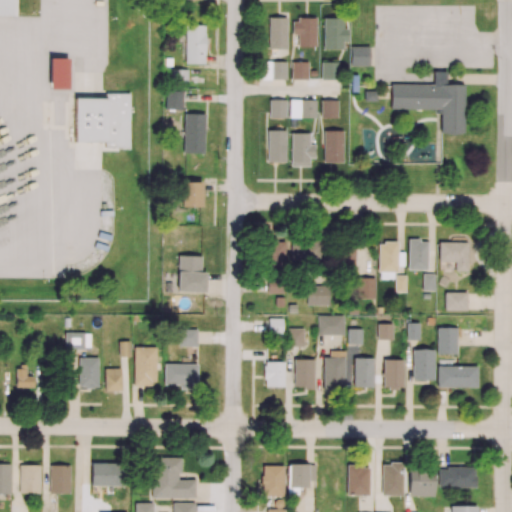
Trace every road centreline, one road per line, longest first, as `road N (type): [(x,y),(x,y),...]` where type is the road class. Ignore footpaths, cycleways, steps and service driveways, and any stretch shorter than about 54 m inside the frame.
road 1 (residential): [(511,430),(0,425)]
road 2 (residential): [(232,511),(236,0)]
road 3 (residential): [(505,511),(507,0)]
road 4 (residential): [(511,204),(237,202)]
